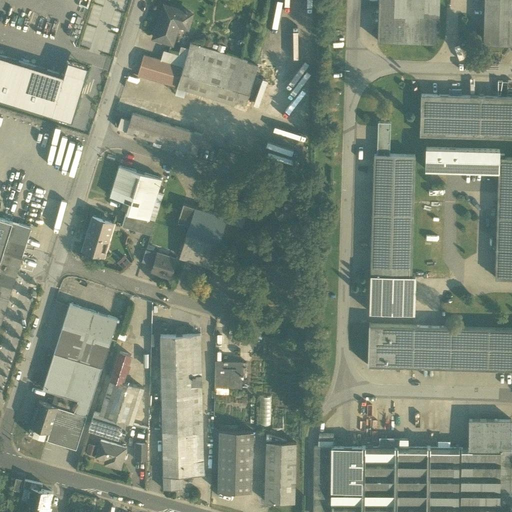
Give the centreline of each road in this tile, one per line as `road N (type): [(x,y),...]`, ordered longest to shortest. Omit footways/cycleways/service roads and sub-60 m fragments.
road 1 (residential): [(1,459),(98,134)]
road 2 (residential): [(98,134),(141,0)]
road 3 (residential): [(98,134),(226,174)]
road 4 (residential): [(66,477),(189,511)]
